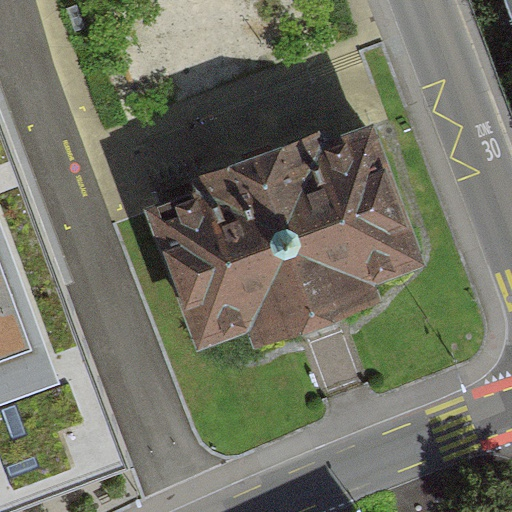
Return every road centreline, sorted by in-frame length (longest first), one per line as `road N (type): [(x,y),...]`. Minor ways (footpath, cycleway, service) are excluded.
road 1 (residential): [(260,511),(511,412)]
road 2 (residential): [(421,0),(511,240)]
